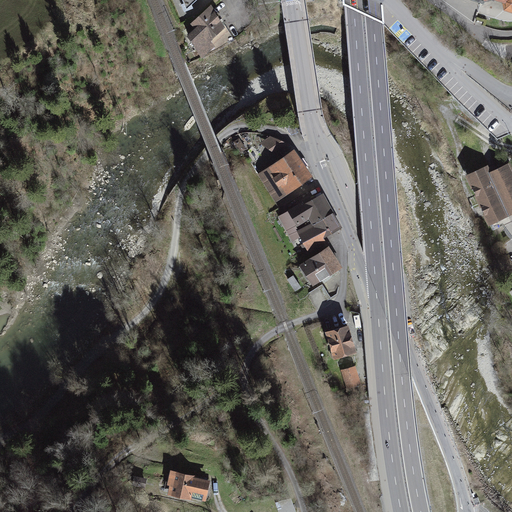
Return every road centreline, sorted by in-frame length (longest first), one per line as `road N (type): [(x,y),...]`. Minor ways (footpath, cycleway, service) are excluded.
road 1 (primary): [(421,511),(404,406),(373,0)]
road 2 (residential): [(465,511),(338,167),(312,124)]
road 3 (track): [(303,511),(248,414),(246,377),(258,342),(340,303),(350,235)]
road 4 (primary): [(353,0),(377,308)]
road 5 (primary): [(377,308),(401,511)]
road 6 (tertiary): [(312,124),(324,178),(377,308)]
road 7 (track): [(94,484),(118,457),(246,377)]
road 8 (track): [(218,510),(94,484),(75,511)]
road 9 (residential): [(386,0),(444,61),(460,60),(511,90)]
road 10 (tertiary): [(293,0),(312,124)]
